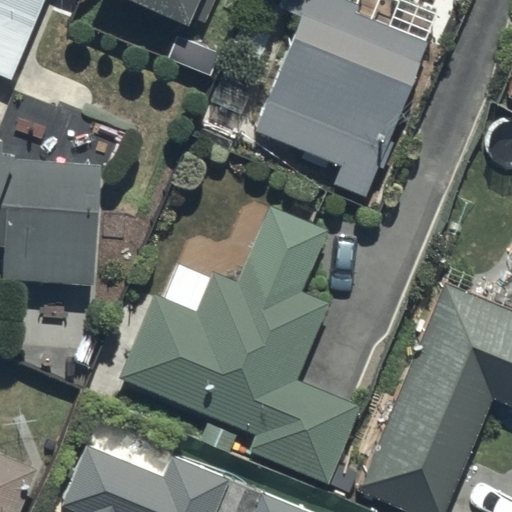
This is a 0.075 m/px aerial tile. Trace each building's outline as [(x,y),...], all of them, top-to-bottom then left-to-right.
[(0,0),(0,69),(9,73),(39,0),(0,0)] [(155,0),(203,21),(211,0),(155,0)] [(331,178),(362,190),(425,37),(352,7),(355,0),(275,0),(299,10),(252,125),(338,160),(331,178)] [(0,243),(0,245),(0,273),(92,278),(99,157),(6,152),(13,136),(0,130),(0,243)] [(247,446),(326,478),(358,401),(294,375),(325,298),(299,287),(324,225),(266,201),(235,276),(210,266),(194,306),(151,288),(116,373),(254,429),(247,446)] [(355,487),(414,511),(440,511),(490,394),(511,402),(511,306),(442,278),(355,487)] [(58,499),(89,511),(210,511),(226,474),(169,450),(161,471),(83,439),(58,499)] [(0,511),(13,511),(35,462),(0,447),(0,511)] [(249,511),(317,511),(259,488),(249,511)]
